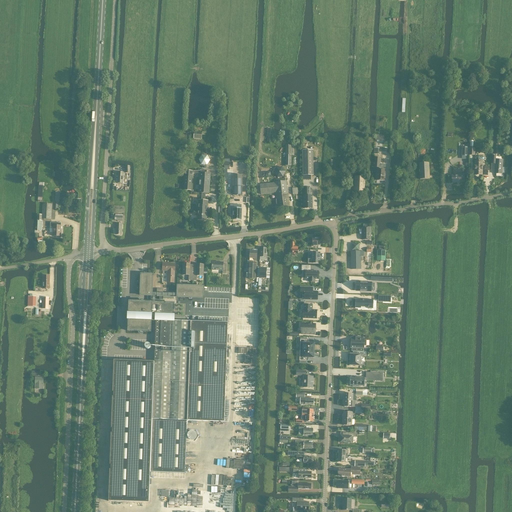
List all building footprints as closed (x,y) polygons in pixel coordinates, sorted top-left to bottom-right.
[(463,80),(457,83),(460,89),(466,86),(463,80)] [(294,145),(286,145),(286,166),(291,166),(291,155),(294,155),(294,145)] [(313,150),(302,150),(303,176),(307,176),(313,176),(313,150)] [(210,160),(207,155),(202,155),(199,160),(201,165),(207,165),(210,160)] [(495,164),(494,174),(501,174),(502,173),(504,173),(505,168),(502,168),(502,160),(495,160),(495,156),(492,156),(492,164),(495,164)] [(474,161),(474,175),(482,175),(482,161),(482,160),(483,160),(484,160),(484,159),(484,157),(483,157),(479,157),(478,157),(478,159),(478,160),(479,160),(479,161),(474,161)] [(377,167),(377,169),(376,180),(384,181),(386,165),(380,164),(380,158),(375,158),(374,167),(377,167)] [(429,179),(429,163),(419,164),(419,180),(429,179)] [(195,171),(195,174),(200,174),(199,186),(199,190),(198,193),(202,193),(201,201),(198,200),(197,220),(207,221),(208,201),(205,201),(206,193),(209,193),(210,174),(207,174),(207,170),(201,170),(201,171),(195,171)] [(192,173),(195,174),(195,171),(192,172),(193,171),(185,171),(184,190),(191,191),(192,173)] [(449,182),(452,182),(452,183),(456,182),(459,182),(464,182),(463,174),(451,176),(452,177),(448,177),(449,182)] [(242,195),(242,175),(233,175),(233,195),(242,195)] [(364,177),(355,177),(354,193),(363,194),(364,177)] [(275,183),(260,185),(261,195),(276,193),(277,209),(289,207),(286,181),(284,182),(278,182),(274,183),(275,183)] [(303,194),(304,208),(313,208),(312,194),(311,194),(310,188),(304,188),(304,194),(303,194)] [(42,219),(51,220),(52,204),(42,204),(42,219)] [(230,205),(230,216),(234,216),(234,220),(241,220),(242,208),(241,208),(241,205),(230,205)] [(60,237),(61,226),(61,223),(57,223),(50,223),(50,227),(53,227),(53,236),(60,237)] [(361,235),(361,240),(370,240),(370,228),(369,228),(370,225),(363,225),(363,228),(362,228),(362,235),(361,235)] [(308,236),(308,243),(312,243),(312,246),(318,247),(318,245),(320,245),(320,239),(312,239),(312,236),(309,236),(308,236)] [(360,257),(364,257),(364,252),(360,252),(351,251),(351,257),(351,269),(361,270),(361,257),(360,257)] [(377,251),(377,261),(385,261),(386,251),(385,251),(384,251),(379,251),(377,251)] [(308,259),(308,264),(317,264),(317,261),(319,261),(319,254),(317,254),(317,253),(311,253),(311,259),(308,259)] [(212,270),(222,271),(222,274),(226,274),(227,264),(223,264),(223,262),(212,262),(212,270)] [(175,264),(163,264),(163,271),(168,271),(167,283),(174,283),(174,271),(175,271),(175,264)] [(183,264),(183,275),(189,275),(189,281),(193,281),(193,266),(190,265),(190,264),(183,264)] [(193,266),(193,281),(197,281),(197,276),(203,276),(203,265),(197,265),(197,266),(193,266)] [(259,268),(259,278),(266,278),(267,268),(259,268)] [(305,271),(305,279),(308,279),(308,282),(315,282),(315,280),(319,280),(319,271),(305,271)] [(139,283),(139,286),(141,286),(141,295),(152,296),(153,275),(141,274),(141,284),(139,283)] [(356,281),(356,291),(371,292),(372,282),(356,281)] [(157,294),(157,296),(163,297),(163,296),(177,297),(189,298),(189,299),(191,299),(191,298),(203,298),(203,287),(178,286),(177,293),(164,292),(157,292),(157,294)] [(300,287),(300,295),(304,295),(304,300),(318,300),(318,291),(313,291),(313,287),(300,287)] [(372,307),(372,300),(356,299),(355,309),(368,309),(368,307),(372,307)] [(129,319),(128,331),(140,331),(140,332),(142,333),(142,331),(150,332),(151,320),(156,320),(150,472),(185,473),(187,420),(224,422),(228,322),(172,320),(171,320),(171,319),(172,319),(172,318),(172,317),(171,317),(171,315),(173,316),(173,315),(173,310),(174,310),(174,311),(175,308),(174,308),(173,308),(173,303),(162,303),(160,303),(156,303),(151,303),(151,302),(143,302),(143,301),(141,301),(141,302),(129,302),(129,313),(129,314),(130,314),(130,319),(128,318),(128,319),(129,319)] [(303,318),(303,319),(311,319),(317,319),(317,310),(312,310),(312,305),(304,304),(304,309),(303,309),(303,318)] [(301,323),(301,335),(315,336),(316,324),(301,323)] [(351,339),(350,348),(352,348),(352,351),(363,352),(364,348),(364,346),(366,346),(366,340),(365,340),(365,339),(351,339)] [(314,351),(314,344),(307,343),(307,340),(300,340),(300,350),(306,350),(314,351)] [(314,358),(314,351),(306,350),(300,350),(299,361),(306,361),(306,357),(314,358)] [(365,356),(365,352),(355,352),(355,355),(350,354),(350,365),(360,366),(360,356),(365,356)] [(110,469),(108,501),(149,503),(149,502),(150,472),(154,362),(114,360),(113,392),(113,397),(112,397),(111,428),(112,428),(112,433),(111,433),(110,465),(111,465),(110,469)] [(306,371),(296,371),(296,376),(302,376),(302,375),(304,375),(303,388),(312,388),(313,377),(306,377),(306,371)] [(350,377),(350,386),(352,386),(352,387),(356,387),(356,386),(364,386),(365,381),(378,381),(379,373),(366,372),(366,378),(350,377)] [(35,377),(35,389),(43,389),(43,377),(35,377)] [(304,426),(299,426),(299,430),(304,430),(304,435),(312,436),(313,429),(304,429),(304,426)] [(344,444),(348,444),(348,443),(353,443),(353,437),(357,437),(357,433),(343,433),(342,436),(341,436),(340,443),(344,443),(344,444)] [(295,446),(304,446),(304,449),(312,449),(312,443),(304,443),(304,441),(295,441),(295,446)] [(296,459),(299,459),(302,459),(302,463),(311,463),(312,457),(307,457),(307,456),(304,456),(304,452),(288,452),(288,456),(296,456),(296,459)] [(351,470),(339,469),(338,476),(341,476),(341,477),(342,477),(342,476),(350,477),(351,474),(360,475),(360,468),(356,467),(356,471),(351,470)] [(299,474),(299,478),(311,478),(311,472),(303,472),(301,472),(301,469),(293,469),(293,474),(299,474)] [(338,481),(338,489),(348,489),(348,488),(353,488),(353,484),(352,484),(352,480),(348,480),(348,481),(338,481)] [(292,487),(288,487),(288,493),(298,493),(298,489),(310,489),(311,488),(311,485),(311,484),(302,484),(302,485),(298,485),(298,482),(292,482),(292,485),(291,485),(291,486),(292,486),(292,487)] [(296,511),(300,511),(299,511),(302,511),(303,511),(308,511),(308,503),(309,503),(309,502),(301,502),(301,499),(292,498),(292,502),(295,502),(294,508),(293,508),(292,511),(296,511)] [(342,503),(342,506),(343,506),(343,510),(351,510),(351,504),(355,504),(355,499),(355,498),(351,498),(351,499),(342,499),(342,503)]
